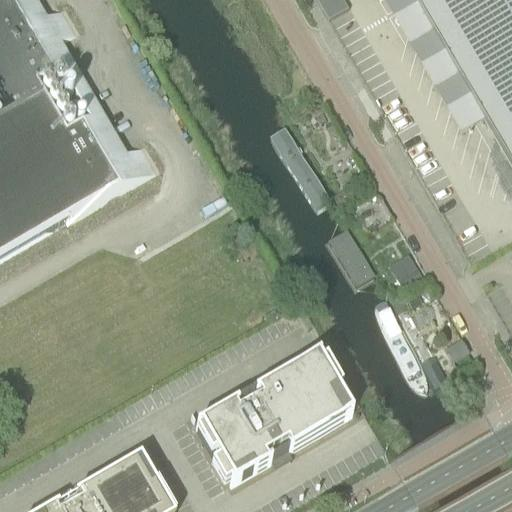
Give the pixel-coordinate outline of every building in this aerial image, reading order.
[(0,0),(0,264),(64,227),(65,229),(155,177),(140,152),(120,163),(55,51),(74,39),(60,15),(40,26),(25,0),(0,0)] [(511,0),(409,0),(511,175),(511,0)] [(278,135),(277,136),(276,137),(274,138),(273,140),(272,143),(273,146),(308,204),(310,208),(312,209),(315,209),(319,207),(322,205),(323,202),(324,200),(322,196),(288,137),(286,135),(283,134),(281,134),(278,135)] [(415,275),(395,287),(401,297),(421,285),(415,275)] [(428,288),(416,294),(424,308),(434,303),(436,302),(428,288)] [(413,295),(402,301),(403,301),(403,303),(409,315),(420,309),(415,299),(414,297),(413,295)] [(421,400),(424,401),(426,398),(427,393),(426,388),(425,380),(422,372),(396,321),(391,313),(388,308),(384,306),(381,305),(377,306),(374,309),(372,311),(372,316),(374,321),(377,330),(403,381),(407,389),(412,395),(416,398),(421,400)] [(258,405),(247,412),(235,418),(233,413),(236,412),(234,409),(197,431),(198,433),(193,436),(208,462),(215,459),(216,462),(210,465),(223,487),(248,472),(250,476),(230,488),(232,490),(269,468),(268,466),(265,468),(262,463),(273,456),(285,449),(288,455),(285,456),(286,458),(350,422),(349,419),(340,424),(327,401),(339,394),(323,366),(317,370),(315,366),(318,364),(317,362),(253,399),(254,401),(256,400),(258,405)] [(433,362),(421,370),(434,393),(446,386),(439,373),(433,362)] [(167,511),(150,480),(144,470),(137,474),(135,470),(140,467),(138,465),(72,503),(74,505),(77,503),(79,508),(72,511),(167,511)]
